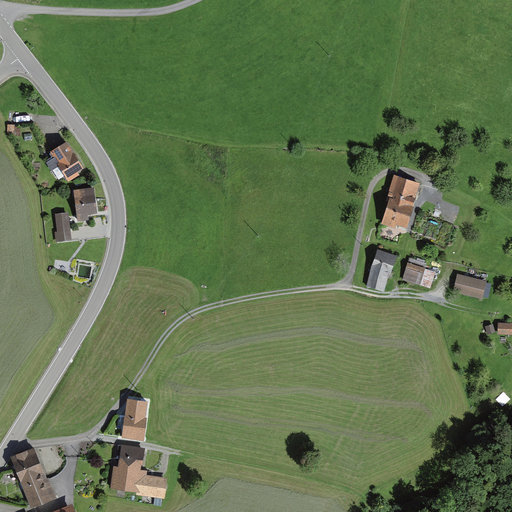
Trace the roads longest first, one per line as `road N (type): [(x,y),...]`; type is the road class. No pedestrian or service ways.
road 1 (track): [(72,440),(107,418),(173,326),(230,301),(342,287),(511,315)]
road 2 (tertiary): [(0,460),(90,308),(114,231),(97,158),(20,60)]
road 3 (track): [(190,0),(132,13),(0,11)]
road 4 (track): [(432,184),(399,171),(380,174),(342,287)]
